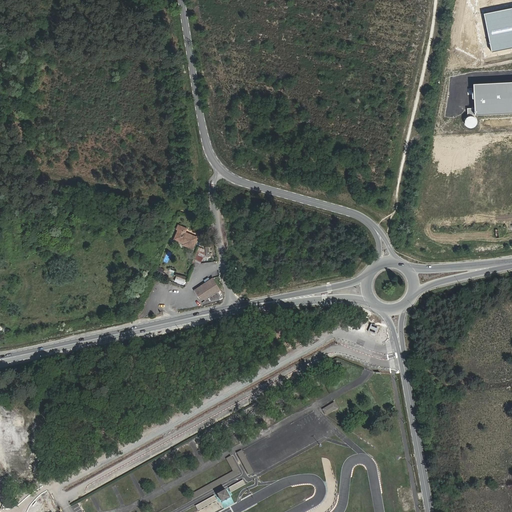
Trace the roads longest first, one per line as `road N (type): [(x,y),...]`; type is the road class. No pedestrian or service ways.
road 1 (tertiary): [(180,0),(207,147),(222,171),(349,211),(377,233)]
road 2 (unclassified): [(356,348),(339,335),(324,339),(56,489)]
road 3 (unclassified): [(61,498),(331,351),(356,348)]
road 4 (secondary): [(291,298),(0,359)]
road 5 (residential): [(429,511),(401,355)]
